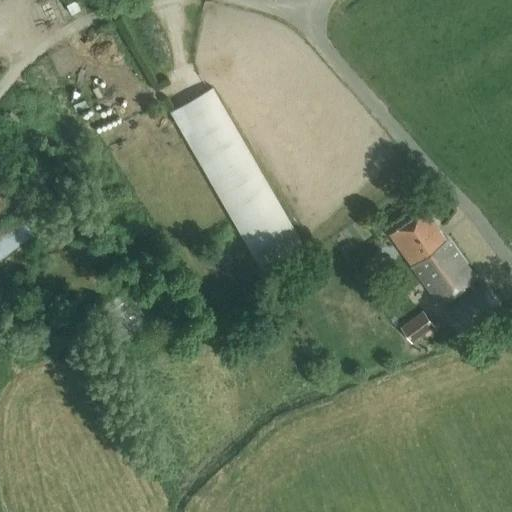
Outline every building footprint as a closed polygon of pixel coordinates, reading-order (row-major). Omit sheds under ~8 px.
[(71,13),(79,8),(75,0),(73,0),(66,4),(71,13)] [(77,46),(55,60),(71,82),(92,68),(77,46)] [(71,92),(78,106),(101,94),(95,81),(71,92)] [(170,111),(259,265),(301,240),(212,86),(170,111)] [(16,141),(25,137),(13,112),(4,116),(16,141)] [(0,185),(0,206),(10,199),(0,185)] [(100,200),(118,245),(140,236),(123,191),(100,200)] [(425,208),(390,233),(438,302),(473,277),(425,208)] [(357,224),(332,241),(343,258),(368,241),(357,224)] [(485,284),(465,297),(467,300),(453,310),(465,327),(499,303),(485,284)] [(432,322),(423,309),(400,326),(412,342),(425,332),(427,335),(440,325),(436,319),(432,322)] [(130,334),(140,321),(129,313),(119,326),(130,334)]
